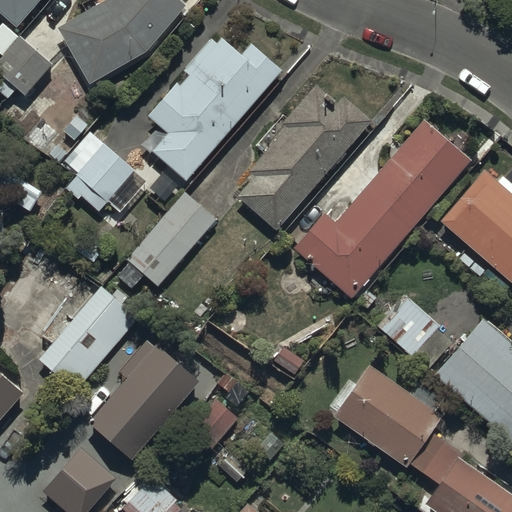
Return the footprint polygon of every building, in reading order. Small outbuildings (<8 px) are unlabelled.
[(45,0),(0,0),(0,18),(19,33),(45,0)] [(60,26),(58,27),(88,83),(147,52),(186,6),(178,0),(103,0),(104,0),(102,2),(100,3),(97,5),(95,7),(93,8),(91,10),(88,11),(86,13),(84,14),(81,16),(79,17),(77,18),(74,19),(72,21),(70,22),(67,23),(65,24),(62,25),(60,26)] [(17,38),(2,26),(0,28),(0,54),(4,58),(0,63),(0,75),(2,77),(0,79),(0,92),(9,100),(16,91),(24,98),(52,64),(18,37),(17,38)] [(280,70),(232,27),(134,135),(182,178),(280,70)] [(364,137),(319,96),(228,194),(273,235),(364,137)] [(48,116),(29,140),(42,151),(61,127),(48,116)] [(349,301),(465,166),(420,127),(304,263),(349,301)] [(137,174),(105,147),(77,180),(109,208),(137,174)] [(0,172),(0,195),(3,198),(8,193),(30,209),(41,194),(22,179),(17,185),(0,172)] [(511,202),(481,175),(437,225),(505,285),(511,277),(511,202)] [(160,292),(215,224),(183,198),(127,266),(160,292)] [(92,278),(35,245),(0,305),(0,324),(48,353),(92,278)] [(80,393),(139,322),(103,292),(44,363),(80,393)] [(403,306),(377,335),(408,362),(434,332),(403,306)] [(511,348),(481,322),(432,380),(511,446),(511,348)] [(127,378),(87,423),(131,462),(199,384),(154,346),(152,348),(145,341),(119,371),(127,378)] [(0,415),(20,392),(0,374),(0,415)] [(367,375),(332,427),(402,473),(437,421),(367,375)] [(188,431),(211,450),(238,420),(215,400),(188,431)] [(86,511),(117,477),(81,446),(42,491),(66,511),(86,511)] [(179,454),(166,470),(174,476),(173,478),(183,486),(197,469),(179,454)] [(511,511),(511,500),(452,462),(420,511),(421,511),(511,511)] [(149,476),(119,506),(124,511),(177,511),(181,509),(149,476)]
